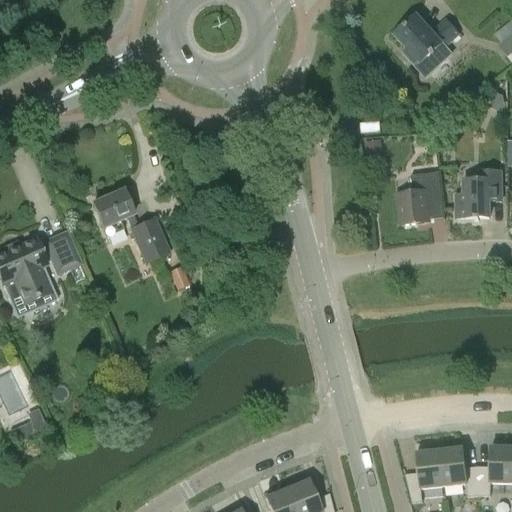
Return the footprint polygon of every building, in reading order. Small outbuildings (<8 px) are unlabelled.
[(405,56),(415,67),(426,80),(453,56),(447,49),(460,37),(447,23),(433,35),(418,18),(396,38),(409,53),(405,56)] [(511,37),(501,46),(498,49),(511,65),(511,37)] [(486,107),(499,112),(505,104),(503,95),(496,92),(487,97),(486,107)] [(361,136),(380,135),(380,125),(360,126),(361,136)] [(365,145),(367,165),(383,163),(380,143),(365,145)] [(438,174),(410,178),(412,195),(396,197),(400,228),(444,222),(438,174)] [(456,197),(456,221),(489,220),(488,198),(500,198),(500,174),(477,174),(477,183),(463,183),(463,197),(456,197)] [(127,221),(131,232),(146,264),(169,254),(155,221),(139,228),(123,192),(94,205),(108,238),(123,231),(120,224),(127,221)] [(56,278),(82,268),(67,232),(41,244),(45,253),(42,255),(36,242),(0,257),(0,278),(3,285),(15,280),(26,306),(50,295),(38,269),(47,266),(46,263),(49,262),(56,278)] [(178,294),(189,290),(182,272),(171,276),(178,294)] [(30,425),(37,438),(48,433),(38,411),(27,417),(30,425)] [(511,449),(490,449),(490,470),(478,469),(479,498),(490,498),(490,486),(511,486),(511,449)] [(465,471),(463,450),(440,453),(444,489),(467,487),(468,499),(479,498),(478,469),(465,471)] [(418,476),(405,477),(412,505),(422,504),(421,492),(444,489),(440,453),(416,455),(418,476)] [(332,511),(328,496),(315,501),(308,483),(286,491),(294,511),(332,511)] [(294,511),(286,491),(264,500),(268,511),(294,511)]
